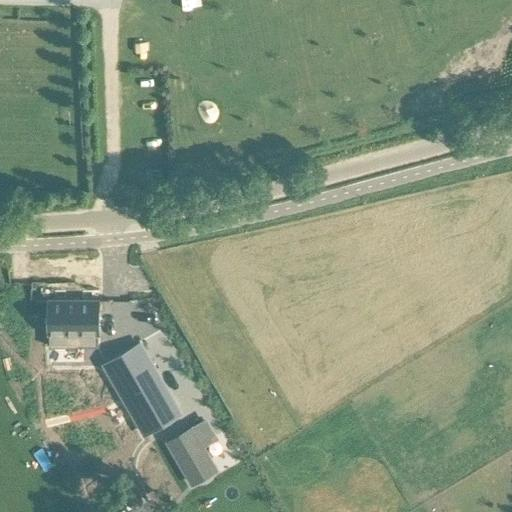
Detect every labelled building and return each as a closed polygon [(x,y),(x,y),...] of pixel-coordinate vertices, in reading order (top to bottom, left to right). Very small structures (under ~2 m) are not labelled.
[(56,0),(56,14),(71,14),(71,0),(56,0)] [(98,299),(54,299),(54,346),(103,346),(103,299),(67,299),(98,299)] [(107,362),(106,362),(115,379),(122,375),(126,380),(131,377),(128,372),(150,359),(141,343),(140,343),(107,362)] [(122,375),(115,379),(132,409),(161,392),(166,389),(150,359),(128,372),(131,377),(126,380),(122,375)] [(161,392),(132,409),(145,432),(180,412),(166,389),(161,392)] [(203,430),(168,450),(192,492),(219,476),(201,445),(214,438),(208,427),(203,430)]
